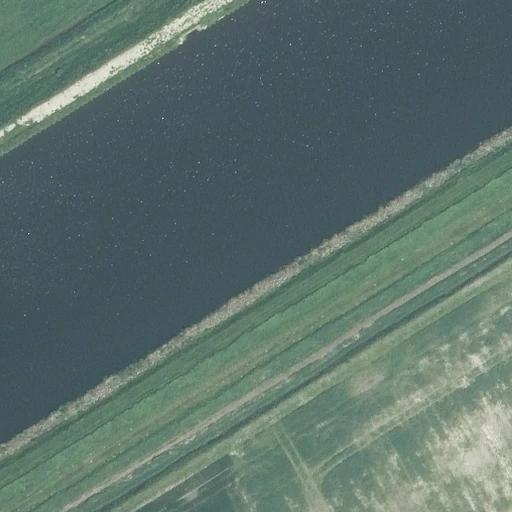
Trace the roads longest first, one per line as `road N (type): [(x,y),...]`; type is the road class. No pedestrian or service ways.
road 1 (track): [(0,486),(511,171)]
road 2 (track): [(0,117),(184,0)]
